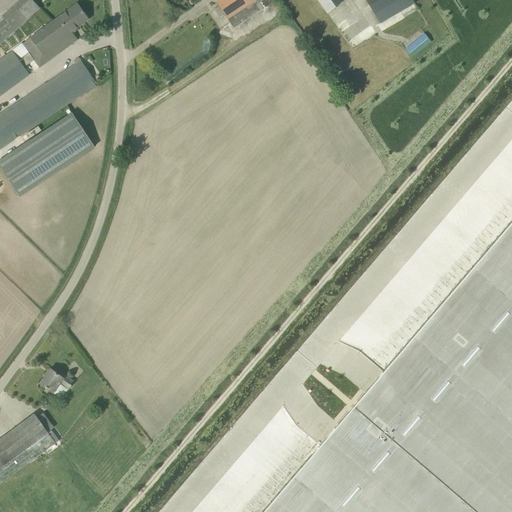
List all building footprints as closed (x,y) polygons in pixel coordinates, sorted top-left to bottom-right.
[(32,0),(19,0),(2,16),(4,18),(0,21),(0,43),(39,8),(32,0)] [(260,12),(269,6),(269,5),(273,2),(272,0),(219,0),(216,2),(228,20),(254,2),(260,12)] [(343,0),(317,0),(327,13),(344,0),(343,0)] [(414,3),(412,0),(367,0),(366,1),(380,23),(400,11),(414,3)] [(77,3),(22,44),(21,43),(0,59),(0,96),(29,75),(24,68),(34,61),(39,68),(77,39),(72,33),(90,20),(77,3)] [(425,33),(405,49),(411,57),(431,41),(425,33)] [(0,148),(96,84),(81,60),(76,64),(0,113),(0,148)] [(0,159),(0,167),(19,196),(94,147),(71,112),(0,159)] [(511,511),(511,221),(354,405),(479,511),(511,511)] [(50,369),(40,383),(61,399),(73,382),(64,376),(62,378),(50,369)] [(479,511),(354,405),(262,511),(479,511)] [(0,483),(55,442),(34,414),(0,439),(0,483)]
